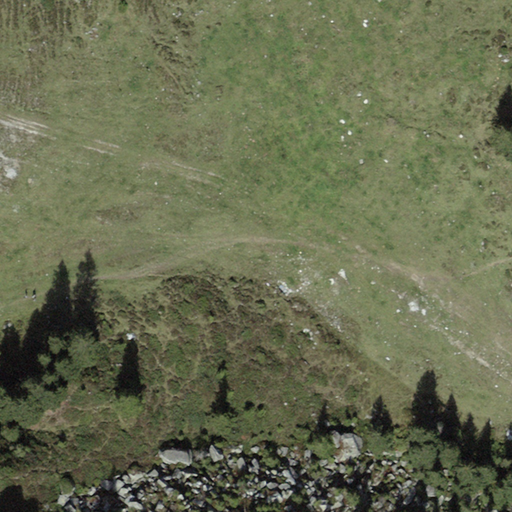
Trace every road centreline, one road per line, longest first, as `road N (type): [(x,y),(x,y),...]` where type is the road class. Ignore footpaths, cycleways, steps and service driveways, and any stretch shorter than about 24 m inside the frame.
road 1 (track): [(0,113),(341,226),(511,362)]
road 2 (track): [(294,206),(282,0)]
